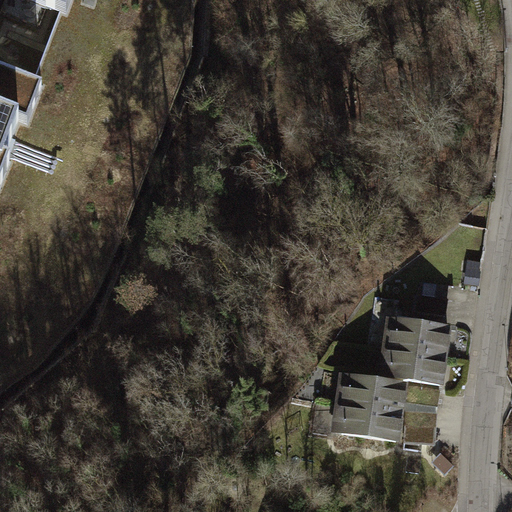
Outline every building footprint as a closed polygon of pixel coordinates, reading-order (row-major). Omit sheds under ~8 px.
[(60,13),(23,0),(6,0),(4,6),(0,16),(0,67),(36,81),(60,13)] [(76,0),(70,17),(60,13),(36,81),(45,85),(28,130),(20,127),(7,162),(13,164),(0,198),(0,395),(40,368),(91,311),(114,261),(191,57),(195,0),(76,0)] [(23,0),(60,13),(70,17),(76,0),(23,0)] [(0,198),(13,164),(7,162),(20,127),(28,130),(45,85),(36,81),(0,67),(0,198)] [(391,350),(459,359),(463,330),(396,320),(391,350)] [(387,380),(454,390),(459,360),(391,351),(387,380)] [(346,405),(413,415),(418,385),(350,376),(346,405)] [(341,435),(409,445),(413,416),(346,406),(341,435)]
